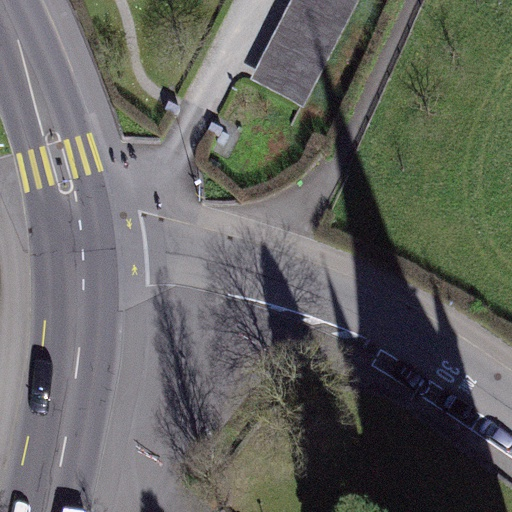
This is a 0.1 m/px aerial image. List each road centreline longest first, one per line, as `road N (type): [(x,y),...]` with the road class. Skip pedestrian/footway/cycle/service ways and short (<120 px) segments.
road 1 (residential): [(83,248),(220,261),(345,304),(443,355),(511,405)]
road 2 (residential): [(49,511),(77,361),(83,248)]
road 3 (residential): [(83,248),(62,162),(4,0)]
